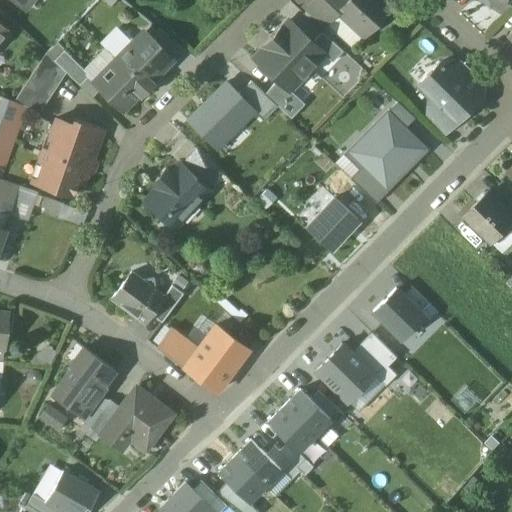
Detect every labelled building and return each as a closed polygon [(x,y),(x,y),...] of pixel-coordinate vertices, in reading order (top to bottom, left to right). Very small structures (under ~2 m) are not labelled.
[(316,0),(308,9),(326,25),(338,12),(349,0),(316,0)] [(389,10),(378,0),(349,0),(338,12),(365,37),(389,10)] [(491,0),(500,8),(507,0),(491,0)] [(313,43),(290,21),(255,59),(278,81),(287,89),(288,88),(291,91),(325,55),(325,54),(313,43)] [(181,47),(160,29),(151,38),(171,58),(181,47)] [(144,32),(138,38),(130,38),(130,46),(117,60),(148,91),(155,83),(152,80),(173,60),(171,58),(151,38),(144,32)] [(343,52),(323,33),(313,43),(325,54),(325,55),(333,63),(343,52)] [(90,75),(57,43),(47,53),(67,72),(80,85),(90,75)] [(46,52),(14,101),(28,106),(39,114),(67,72),(47,53),(46,52)] [(486,83),(459,59),(449,69),(449,70),(474,95),(475,95),(486,83)] [(148,91),(117,60),(94,83),(123,110),(138,95),(141,98),(148,91)] [(427,95),(456,123),(480,99),(475,95),(474,95),(449,70),(449,69),(442,62),(418,86),(427,95)] [(287,89),(278,81),(265,94),(278,106),(291,119),(305,105),(291,91),(288,88),(287,89)] [(265,94),(252,82),(238,96),(255,111),(264,120),(278,106),(265,94)] [(226,83),(189,121),(218,149),(255,111),(238,96),(226,83)] [(456,123),(427,95),(425,116),(444,135),(456,123)] [(397,101),(386,110),(404,127),(413,118),(397,101)] [(386,110),(347,152),(362,166),(351,178),(375,201),(426,148),(404,127),(386,110)] [(51,143),(49,151),(43,149),(39,160),(43,162),(37,180),(33,179),(32,181),(72,195),(76,182),(84,185),(89,171),(91,170),(93,165),(92,162),(102,131),(74,122),(73,124),(56,118),(50,137),(51,143)] [(198,147),(181,165),(207,189),(224,171),(198,147)] [(181,165),(173,174),(167,169),(153,184),(158,189),(146,202),(163,217),(167,212),(168,213),(170,211),(181,220),(209,190),(207,189),(181,165)] [(0,181),(0,240),(18,188),(0,181)] [(511,224),(511,214),(488,191),(464,215),(493,244),(511,224)] [(335,197),(308,228),(333,249),(359,219),(335,197)] [(132,272),(112,298),(145,323),(152,314),(165,297),(164,296),(157,290),(155,277),(142,279),(132,272)] [(172,285),(164,296),(165,297),(152,314),(162,322),(184,293),(172,285)] [(430,321),(439,313),(413,287),(404,296),(426,317),(430,321)] [(403,340),(426,317),(404,296),(397,289),(374,312),(403,340)] [(10,312),(0,311),(0,348),(5,349),(6,349),(10,312)] [(197,350),(184,367),(217,391),(248,350),(215,326),(197,350)] [(197,350),(171,331),(158,348),(184,367),(197,350)] [(352,353),(375,375),(387,386),(398,375),(389,367),(398,358),(372,333),(352,353)] [(47,367),(60,352),(49,342),(36,357),(47,367)] [(343,344),(316,371),(349,402),(375,375),(352,353),(343,344)] [(114,370),(86,349),(53,394),(82,416),(83,416),(96,398),(94,397),(114,370)] [(154,403),(134,389),(121,407),(102,432),(101,434),(114,444),(122,433),(146,450),(173,414),(156,401),(154,403)] [(301,389),(285,405),(315,436),(332,420),(311,399),(301,389)] [(319,391),(311,399),(332,420),(336,424),(345,415),(319,391)] [(96,398),(83,416),(82,416),(81,417),(92,425),(106,406),(96,398)] [(106,406),(92,425),(102,432),(121,407),(111,399),(106,406)] [(42,414),(60,429),(69,418),(51,403),(42,414)] [(299,452),(315,436),(285,405),(269,421),(289,441),(299,452)] [(266,455),(250,439),(234,455),(265,486),(281,470),(266,455)] [(299,452),(289,441),(279,450),(300,471),(305,476),(314,467),(299,452)] [(275,446),(266,455),(281,470),(292,480),(300,471),(279,450),(275,446)] [(234,455),(218,471),(250,502),(265,486),(234,455)] [(63,471),(45,502),(63,511),(86,511),(99,491),(63,471)] [(202,481),(194,490),(215,511),(220,511),(227,506),(202,481)] [(259,511),(228,481),(217,493),(239,511),(259,511)] [(160,510),(161,511),(210,511),(213,509),(186,483),(160,510)] [(34,496),(28,506),(39,511),(63,511),(45,502),(34,496)]
